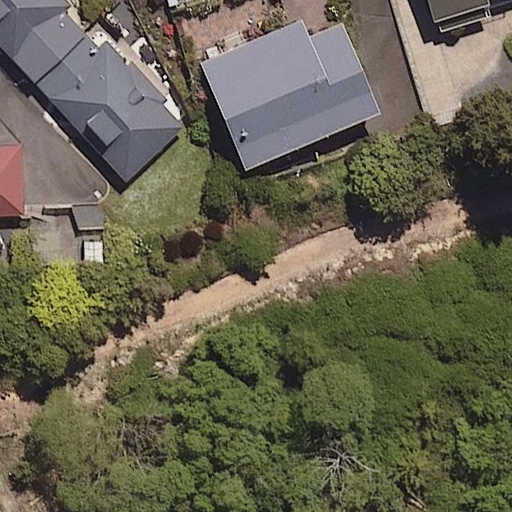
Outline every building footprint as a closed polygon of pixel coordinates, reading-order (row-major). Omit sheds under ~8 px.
[(0,0),(0,41),(24,68),(86,12),(75,0),(0,0)] [(236,149),(372,95),(334,0),(311,0),(195,46),(236,149)] [(511,0),(432,0),(439,22),(495,5),(493,0),(511,0)] [(181,115),(110,38),(83,34),(37,76),(123,169),(181,115)] [(0,132),(0,201),(18,201),(17,132),(0,132)]
